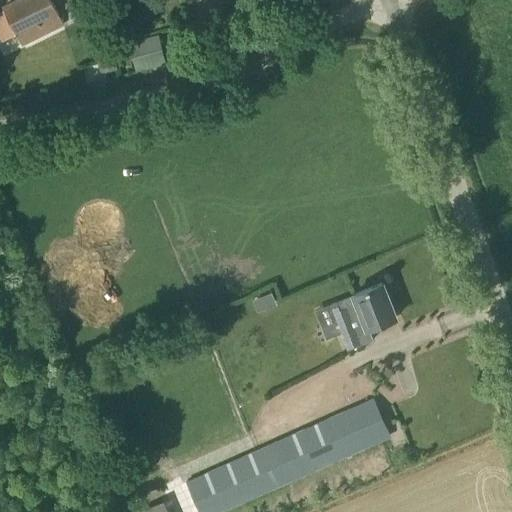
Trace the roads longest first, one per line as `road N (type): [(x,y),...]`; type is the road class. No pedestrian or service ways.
road 1 (unclassified): [(0,132),(176,96),(377,6)]
road 2 (unclassified): [(511,373),(377,6)]
